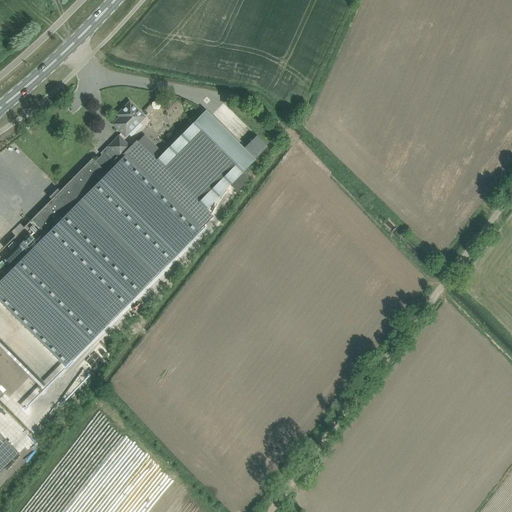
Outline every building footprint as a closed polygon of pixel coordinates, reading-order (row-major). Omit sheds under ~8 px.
[(112,124),(119,131),(125,137),(139,123),(137,120),(142,114),(130,101),(117,115),(119,117),(112,124)] [(268,147),(257,136),(244,149),(205,110),(163,153),(156,160),(137,142),(136,140),(129,147),(118,136),(107,147),(117,156),(111,163),(102,154),(87,170),(83,167),(31,220),(46,235),(38,243),(30,234),(3,261),(12,269),(0,281),(0,302),(64,366),(213,217),(206,209),(230,185),(230,186),(238,193),(248,178),(243,172),(268,147)] [(144,135),(137,142),(156,160),(163,153),(144,135)] [(0,396),(7,402),(11,398),(2,391),(0,393),(0,396)] [(0,472),(19,453),(0,433),(0,472)]
